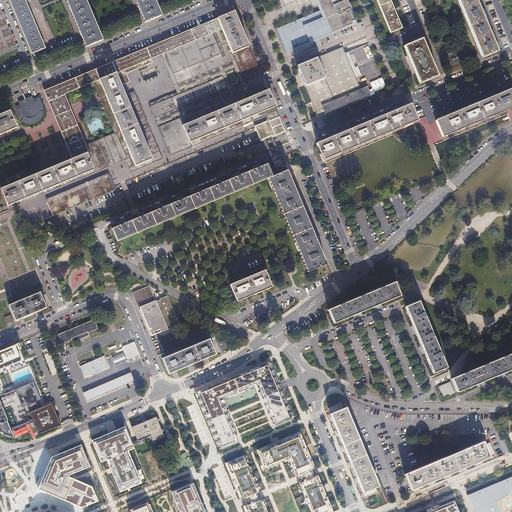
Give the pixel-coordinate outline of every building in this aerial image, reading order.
[(8,0),(9,1),(10,3),(11,4),(12,7),(12,8),(13,11),(14,11),(14,13),(15,14),(15,15),(16,18),(18,21),(18,22),(19,24),(19,25),(21,28),(21,29),(22,32),(24,35),(24,36),(24,37),(25,39),(26,42),(27,43),(28,46),(29,49),(29,50),(31,53),(31,54),(45,48),(45,47),(45,46),(44,44),(41,37),(38,30),(35,23),(32,16),(30,10),(27,3),(25,0),(8,0)] [(85,46),(85,47),(102,40),(102,39),(101,36),(100,35),(99,33),(99,32),(98,30),(98,29),(97,27),(96,26),(96,25),(95,23),(94,20),(94,19),(93,17),(92,16),(91,14),(91,13),(90,11),(90,10),(89,8),(88,7),(88,5),(87,4),(86,1),(86,0),(85,0),(65,0),(66,1),(66,2),(67,2),(68,5),(68,6),(69,8),(69,9),(70,11),(70,12),(71,12),(71,14),(72,15),(73,17),(73,18),(74,20),(74,21),(75,23),(76,24),(77,27),(78,30),(79,33),(80,34),(81,36),(81,37),(82,39),(82,40),(83,42),(83,43),(85,46)] [(143,22),(144,23),(161,16),(161,15),(160,12),(159,11),(158,9),(158,8),(157,6),(157,5),(156,3),(155,2),(155,1),(154,0),(134,0),(134,1),(135,3),(136,4),(137,6),(137,7),(138,9),(138,10),(139,12),(140,13),(141,16),(142,19),(143,22)] [(349,6),(346,0),(320,0),(324,8),(323,9),(325,14),(323,15),(322,11),(281,28),(290,49),(355,22),(349,8),(348,8),(347,7),(349,6)] [(376,0),(390,33),(402,28),(396,13),(395,9),(390,0),(376,0)] [(458,0),(482,58),(497,52),(496,49),(486,26),(480,11),(475,0),(458,0)] [(237,20),(234,13),(232,14),(222,18),(217,20),(221,30),(222,30),(227,44),(232,54),(239,51),(248,47),(247,43),(245,40),(240,27),(237,20)] [(155,46),(145,50),(149,60),(155,58),(159,56),(164,54),(162,50),(210,31),(211,34),(221,30),(217,20),(210,23),(155,46)] [(211,34),(220,55),(224,65),(172,86),(174,91),(175,95),(190,89),(197,86),(200,84),(210,80),(220,76),(223,83),(226,90),(206,99),(202,100),(196,103),(186,107),(175,111),(165,116),(157,119),(158,123),(160,126),(174,120),(182,117),(195,111),(202,109),(208,106),(212,104),(218,102),(223,100),(229,97),(236,94),(246,90),(257,86),(259,85),(264,83),(263,80),(261,77),(244,84),(232,54),(227,44),(222,30),(221,30),(211,34)] [(172,86),(224,65),(220,55),(211,34),(210,31),(175,45),(173,46),(172,47),(162,50),(158,52),(159,56),(165,69),(172,86)] [(422,39),(405,46),(420,84),(438,77),(422,39)] [(350,51),(346,53),(345,49),(344,47),(343,45),(318,55),(327,76),(306,84),(306,85),(313,101),(314,103),(318,112),(324,110),(326,113),(371,95),(367,84),(360,87),(356,77),(360,75),(355,63),(351,64),(349,59),(353,58),(350,51)] [(239,51),(232,54),(244,84),(261,77),(248,47),(239,51)] [(98,70),(94,71),(98,81),(102,80),(116,74),(120,86),(128,83),(124,74),(130,71),(150,63),(149,60),(145,50),(125,59),(120,61),(115,63),(113,63),(112,64),(103,68),(98,70)] [(327,76),(318,55),(298,64),(301,72),(306,84),(327,76)] [(403,80),(409,78),(402,61),(396,63),(403,80)] [(91,84),(98,81),(94,71),(92,72),(87,74),(86,75),(74,80),(61,85),(52,89),(44,92),(46,98),(49,103),(53,113),(57,123),(69,152),(71,156),(72,159),(79,156),(85,154),(87,153),(86,150),(84,146),(73,118),(68,107),(63,95),(67,94),(72,92),(75,91),(91,84)] [(159,101),(148,106),(154,120),(157,119),(165,116),(175,111),(186,107),(196,103),(202,100),(206,99),(226,90),(223,83),(220,76),(210,80),(200,84),(197,86),(190,89),(175,95),(170,97),(159,101)] [(108,103),(98,81),(91,84),(96,95),(112,134),(84,146),(69,152),(4,178),(6,182),(7,185),(11,184),(25,178),(38,173),(45,170),(58,165),(68,161),(72,159),(79,156),(85,154),(87,153),(92,151),(102,147),(105,153),(109,164),(110,166),(113,165),(114,164),(125,160),(130,172),(142,166),(141,163),(134,166),(124,142),(120,131),(115,121),(108,103)] [(130,88),(128,83),(120,86),(125,96),(132,93),(130,88)] [(267,90),(264,83),(259,85),(262,92),(264,97),(267,103),(269,109),(271,113),(265,115),(267,118),(268,121),(278,117),(277,114),(274,107),(267,90)] [(262,92),(259,85),(257,86),(246,90),(236,94),(229,97),(223,100),(218,102),(212,104),(208,106),(202,109),(195,111),(182,117),(174,120),(160,126),(158,127),(163,141),(169,155),(180,151),(190,147),(200,142),(207,140),(217,135),(231,130),(241,125),(252,121),(265,115),(271,113),(269,109),(267,103),(264,97),(262,92)] [(511,93),(511,90),(436,122),(442,138),(511,108),(511,93)] [(134,166),(141,163),(142,166),(153,162),(160,159),(157,152),(153,142),(149,131),(146,126),(144,121),(139,110),(138,108),(132,93),(125,96),(108,103),(115,121),(120,131),(124,142),(134,166)] [(43,104),(39,95),(33,98),(31,95),(18,100),(19,103),(13,106),(17,114),(20,119),(24,122),(29,123),(35,122),(40,119),(43,114),(43,109),(43,104)] [(407,123),(417,119),(410,104),(318,141),(316,142),(322,158),(330,155),(347,148),(365,141),(382,133),(407,123)] [(0,114),(9,110),(16,127),(13,129),(14,132),(19,130),(20,129),(10,106),(0,110),(0,114)] [(0,134),(13,129),(16,127),(9,110),(6,112),(0,114),(0,134)] [(285,131),(278,117),(268,121),(266,122),(272,136),(285,131)] [(255,127),(261,142),(271,138),(272,136),(266,122),(255,127)] [(265,152),(275,148),(271,138),(261,142),(264,150),(265,152)] [(92,151),(85,154),(90,164),(92,171),(99,168),(109,164),(105,153),(102,147),(92,151)] [(285,171),(275,148),(265,152),(275,175),(285,171)] [(90,164),(85,154),(79,156),(72,159),(68,161),(58,165),(45,170),(38,173),(25,178),(11,184),(7,185),(1,188),(4,196),(8,205),(15,202),(18,201),(38,193),(52,187),(60,184),(69,180),(75,177),(82,175),(92,171),(90,164)] [(18,201),(15,202),(16,204),(110,166),(109,164),(99,168),(92,171),(82,175),(75,177),(69,180),(60,184),(52,187),(38,193),(18,201)] [(266,179),(271,177),(265,164),(259,167),(257,164),(255,165),(252,166),(253,169),(239,175),(238,172),(235,173),(232,174),(233,177),(220,183),(219,180),(216,181),(213,183),(214,185),(201,191),(199,188),(196,189),(193,191),(194,194),(182,199),(181,196),(178,197),(175,199),(176,201),(162,207),(161,204),(158,205),(155,207),(156,210),(143,215),(142,212),(139,213),(136,215),(137,218),(123,223),(122,220),(119,222),(117,223),(118,226),(111,228),(117,242),(266,179)] [(271,177),(266,179),(267,180),(268,182),(268,183),(269,185),(269,186),(270,188),(271,189),(272,191),(272,192),(273,194),(273,195),(274,197),(275,198),(275,201),(276,201),(277,204),(277,205),(278,207),(278,208),(279,210),(280,211),(281,213),(281,214),(282,216),(282,217),(283,220),(284,220),(285,223),(285,224),(286,226),(286,227),(287,229),(288,230),(288,232),(289,233),(290,235),(290,236),(291,239),(292,240),(293,244),(294,247),(295,248),(296,250),(296,251),(297,253),(297,254),(298,256),(299,257),(300,260),(301,263),(302,266),(303,267),(304,269),(304,270),(305,272),(305,273),(324,265),(324,264),(317,248),(314,242),(301,208),(299,203),(298,203),(298,202),(288,178),(286,174),(285,172),(285,171),(275,175),(271,177)] [(43,197),(44,201),(56,196),(66,192),(76,188),(86,184),(96,180),(108,175),(107,172),(43,197)] [(47,209),(50,216),(65,210),(72,207),(96,198),(103,195),(114,190),(112,185),(111,183),(108,175),(96,180),(86,184),(76,188),(66,192),(56,196),(44,201),(47,209)] [(265,269),(229,284),(237,301),(244,298),(246,298),(247,297),(261,291),(263,291),(264,290),(272,287),(265,269)] [(395,283),(329,310),(334,324),(401,296),(395,283)] [(140,309),(151,335),(178,324),(166,296),(158,299),(159,300),(155,302),(147,285),(131,293),(138,310),(140,309)] [(40,292),(9,305),(15,321),(19,320),(20,319),(23,318),(34,313),(37,312),(39,311),(47,308),(42,295),(40,292)] [(420,302),(406,307),(434,374),(447,369),(420,302)] [(94,318),(57,334),(59,340),(61,344),(62,343),(71,339),(72,342),(89,335),(89,333),(99,329),(97,324),(95,321),(94,318)] [(224,338),(219,341),(222,349),(228,347),(224,338)] [(210,339),(162,358),(169,374),(174,372),(175,371),(190,365),(191,365),(202,360),(205,359),(207,358),(216,354),(210,339)] [(139,354),(134,341),(131,343),(125,345),(122,346),(124,350),(127,358),(127,359),(130,358),(136,355),(139,354)] [(0,364),(19,357),(14,343),(0,349),(0,364)] [(124,350),(110,356),(114,364),(127,358),(124,350)] [(511,355),(452,380),(458,394),(511,371),(511,355)] [(85,377),(108,367),(104,356),(80,366),(85,377)] [(206,388),(195,392),(219,450),(238,442),(219,397),(257,382),(276,427),(289,421),(292,420),(295,419),(288,401),(287,399),(287,398),(283,389),(280,381),(277,376),(276,373),(271,362),(255,368),(206,388)] [(129,373),(81,393),(85,401),(133,381),(129,373)] [(16,391),(0,397),(0,404),(2,409),(4,414),(10,431),(18,427),(33,421),(29,412),(31,411),(38,408),(41,407),(39,402),(40,401),(33,384),(16,391)] [(0,392),(2,392),(0,388),(0,430),(1,431),(2,433),(13,436),(10,431),(4,414),(2,409),(0,404),(0,392)] [(60,424),(51,403),(41,407),(38,408),(31,411),(29,412),(33,421),(38,433),(60,424)] [(378,486),(348,414),(346,408),(346,407),(345,407),(342,409),(337,411),(330,414),(333,421),(339,436),(346,451),(352,467),(359,483),(363,493),(378,486)] [(137,441),(138,442),(142,441),(141,439),(147,437),(148,439),(150,437),(152,442),(164,438),(162,433),(163,432),(162,429),(160,430),(157,422),(159,422),(158,419),(156,419),(155,417),(155,418),(154,417),(151,418),(152,419),(150,419),(145,421),(144,422),(141,423),(140,424),(138,424),(138,423),(135,424),(135,426),(133,426),(131,427),(136,440),(137,441)] [(118,492),(119,495),(121,493),(122,493),(125,492),(126,492),(130,490),(134,488),(135,488),(138,487),(139,486),(141,485),(140,483),(140,482),(138,479),(138,478),(137,474),(136,474),(135,470),(134,469),(133,466),(133,465),(131,461),(130,458),(129,457),(128,454),(128,453),(132,451),(133,451),(124,429),(123,429),(119,430),(116,432),(115,432),(113,433),(111,434),(107,435),(106,436),(103,437),(102,437),(98,439),(95,441),(94,441),(91,442),(90,442),(91,443),(91,445),(92,445),(98,462),(99,464),(100,465),(105,462),(106,463),(107,466),(107,467),(108,470),(109,471),(109,472),(110,474),(110,475),(111,477),(112,479),(114,483),(116,487),(116,488),(117,492),(118,492)] [(271,444),(257,449),(265,468),(279,462),(281,462),(283,461),(285,460),(289,458),(293,467),(293,468),(296,474),(296,475),(298,475),(299,478),(301,482),(299,482),(311,511),(331,511),(333,511),(326,495),(322,483),(318,475),(314,476),(313,473),(311,469),(313,468),(315,468),(312,461),(306,446),(300,432),(280,440),(276,442),(271,444)] [(484,441),(404,474),(411,490),(415,488),(431,482),(448,475),(463,469),(478,462),(490,457),(488,452),(484,441)] [(81,510),(98,503),(91,488),(71,479),(68,478),(69,477),(72,476),(89,469),(80,447),(79,447),(59,455),(50,458),(37,490),(61,501),(80,509),(80,510),(81,510)] [(151,476),(159,474),(152,451),(144,454),(148,466),(151,476)] [(245,455),(226,463),(227,465),(241,499),(242,498),(245,497),(246,500),(247,504),(245,505),(244,505),(246,511),(268,511),(262,498),(260,499),(259,495),(257,492),(259,491),(245,455)] [(502,511),(511,506),(511,476),(499,482),(497,483),(468,495),(474,511),(502,511)] [(192,485),(170,494),(177,509),(177,511),(203,511),(192,485)] [(430,510),(425,511),(458,511),(453,500),(438,507),(434,508),(430,510)]
